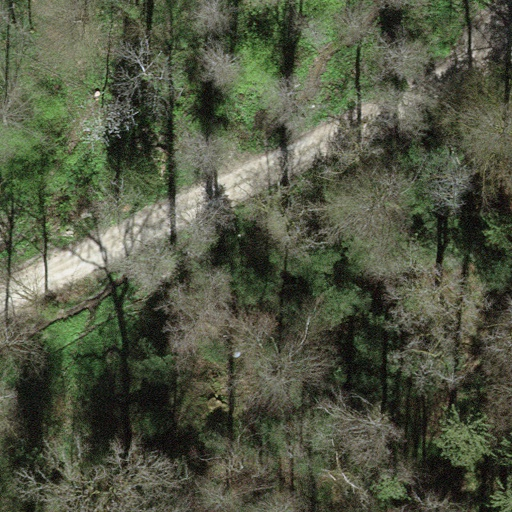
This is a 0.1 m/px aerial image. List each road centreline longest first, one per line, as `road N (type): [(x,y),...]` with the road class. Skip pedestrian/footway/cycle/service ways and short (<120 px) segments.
road 1 (track): [(479,511),(511,400),(511,163),(319,511)]
road 2 (track): [(0,294),(511,32)]
